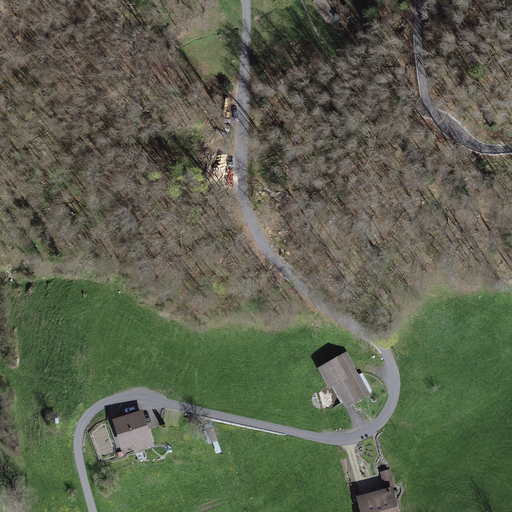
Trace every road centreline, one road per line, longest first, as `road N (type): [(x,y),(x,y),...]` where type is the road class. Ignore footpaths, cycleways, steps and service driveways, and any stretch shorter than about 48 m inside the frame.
road 1 (unclassified): [(245,0),(244,202),(290,275),(385,350),(394,397),(368,431),(341,439),(140,398),(112,400),(89,414),(79,433),(92,511)]
road 2 (unclassified): [(511,148),(482,149),(437,119),(422,80),(415,0)]
